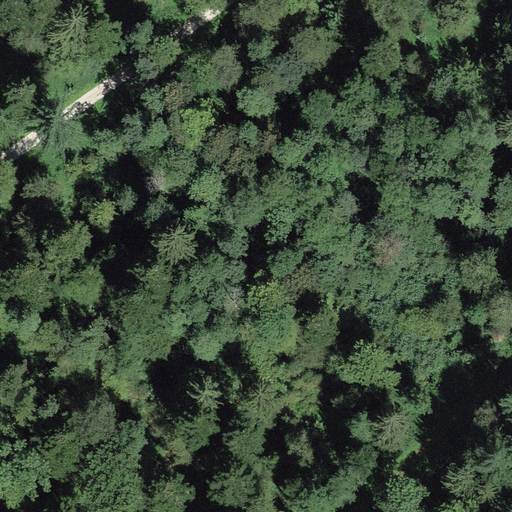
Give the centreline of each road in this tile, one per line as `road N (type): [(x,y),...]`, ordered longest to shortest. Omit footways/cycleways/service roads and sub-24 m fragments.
road 1 (track): [(0,155),(216,0)]
road 2 (track): [(511,395),(363,511)]
